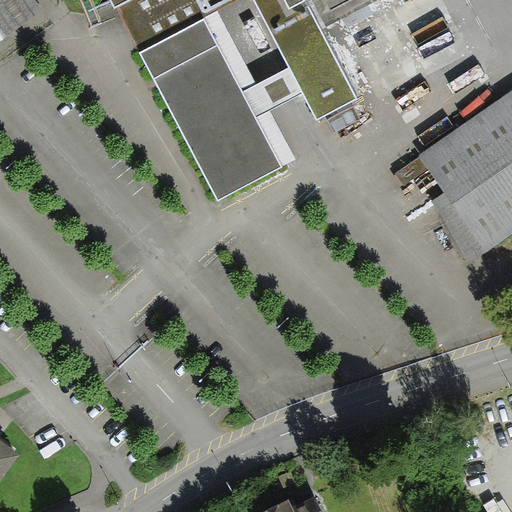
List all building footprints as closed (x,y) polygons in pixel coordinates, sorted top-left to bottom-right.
[(110,0),(215,198),(281,163),(193,0),(110,0)] [(302,0),(251,0),(314,117),(354,96),(302,0)] [(511,230),(511,90),(420,156),(486,249),(511,230)] [(0,465),(9,453),(0,446),(0,465)] [(315,511),(310,501),(286,511),(283,511),(281,505),(266,511),(315,511)]
